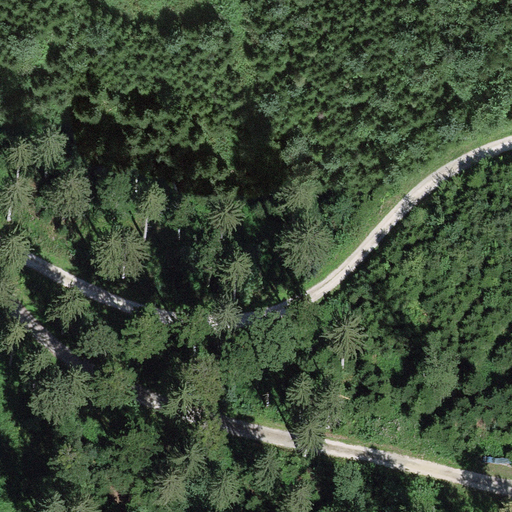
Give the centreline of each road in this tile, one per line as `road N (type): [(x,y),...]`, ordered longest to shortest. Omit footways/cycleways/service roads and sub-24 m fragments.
road 1 (track): [(0,250),(156,316),(246,317),(323,285),(446,160),(511,140)]
road 2 (track): [(511,474),(359,454),(130,392),(56,349),(0,295)]
